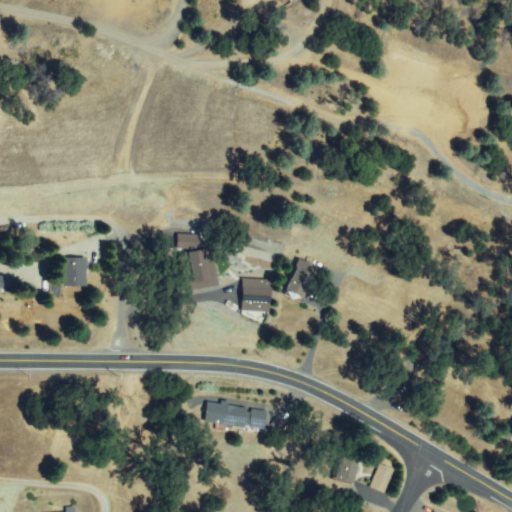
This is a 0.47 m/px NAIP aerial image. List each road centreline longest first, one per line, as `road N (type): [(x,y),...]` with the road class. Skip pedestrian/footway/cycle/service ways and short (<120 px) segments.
road 1 (residential): [(511,503),(348,405),(278,377),(227,366),(0,361)]
road 2 (residential): [(123,363),(118,223),(139,102),(165,58),(239,59),(301,47),(315,36),(327,0)]
road 3 (residential): [(165,58),(86,24),(0,7)]
